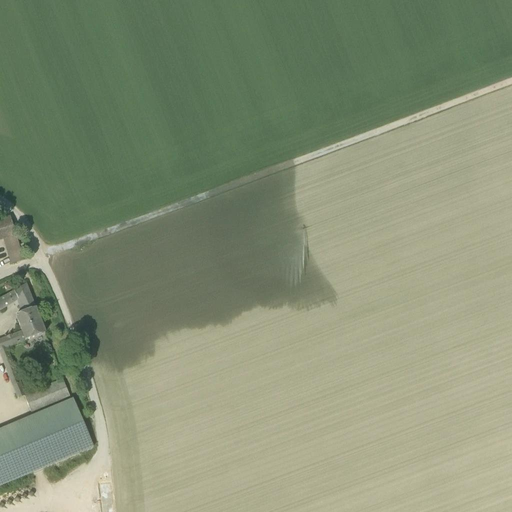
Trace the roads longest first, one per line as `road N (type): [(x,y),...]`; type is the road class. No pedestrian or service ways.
road 1 (track): [(0,282),(511,90)]
road 2 (track): [(0,208),(18,218),(40,265),(108,445),(83,511)]
